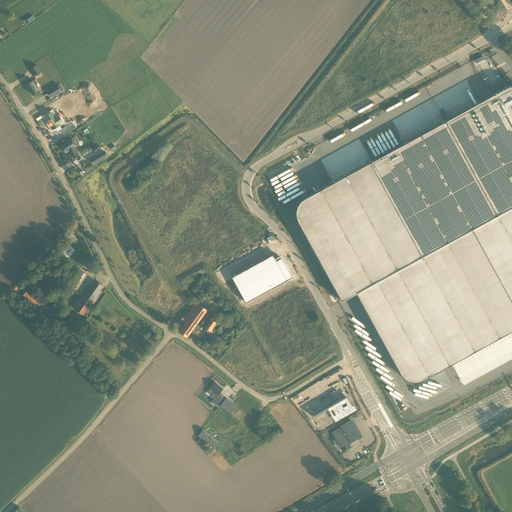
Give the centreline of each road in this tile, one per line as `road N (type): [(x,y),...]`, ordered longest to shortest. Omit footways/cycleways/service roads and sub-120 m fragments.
road 1 (track): [(247,175),(188,119),(121,164),(112,179),(157,265),(132,306)]
road 2 (unclassified): [(170,333),(115,289),(0,78)]
road 3 (unclassified): [(5,511),(99,420),(170,333)]
road 4 (unclassified): [(342,341),(287,240),(246,195),(247,175),(280,152)]
road 5 (unclassified): [(309,134),(496,33)]
road 6 (unclassified): [(348,358),(283,396),(265,398),(170,333)]
